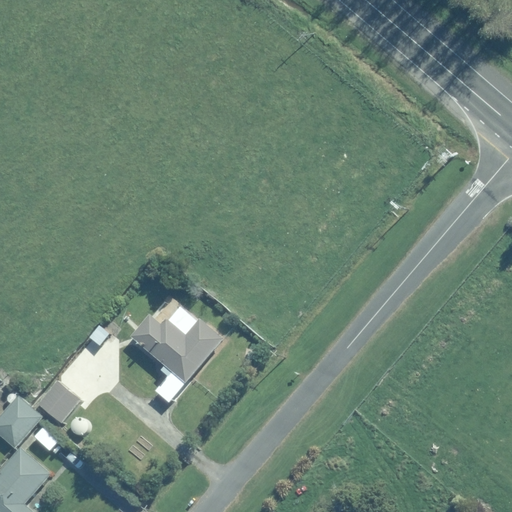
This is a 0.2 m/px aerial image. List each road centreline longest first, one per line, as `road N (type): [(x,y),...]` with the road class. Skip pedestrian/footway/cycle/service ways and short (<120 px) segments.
road 1 (residential): [(214,511),(511,153)]
road 2 (trunk): [(364,0),(511,123)]
